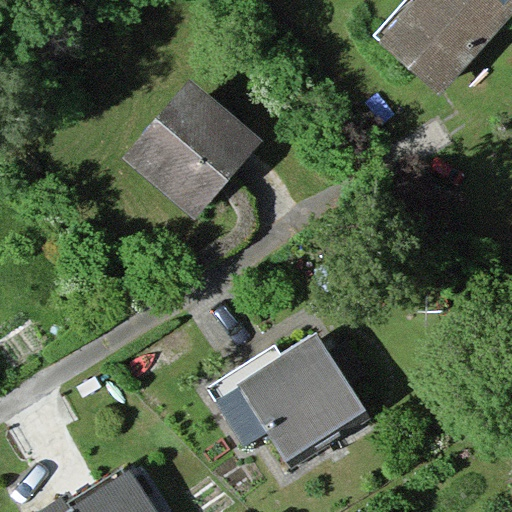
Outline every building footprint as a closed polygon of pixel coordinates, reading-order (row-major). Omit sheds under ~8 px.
[(511,17),(511,0),(435,0),(393,53),(448,97),(511,17)] [(257,146),(194,93),(131,166),(194,220),(257,146)] [(328,358),(318,343),(238,393),(288,471),(367,421),(348,390),(328,358)] [(348,345),(328,358),(348,390),(368,378),(348,345)] [(151,511),(122,464),(43,511),(151,511)]
